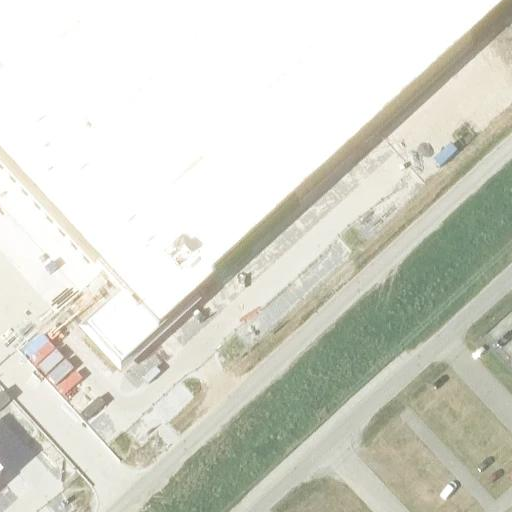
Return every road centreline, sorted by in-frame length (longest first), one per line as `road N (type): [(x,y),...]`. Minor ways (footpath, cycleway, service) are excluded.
road 1 (tertiary): [(511,146),(113,511)]
road 2 (tertiary): [(259,511),(511,279)]
